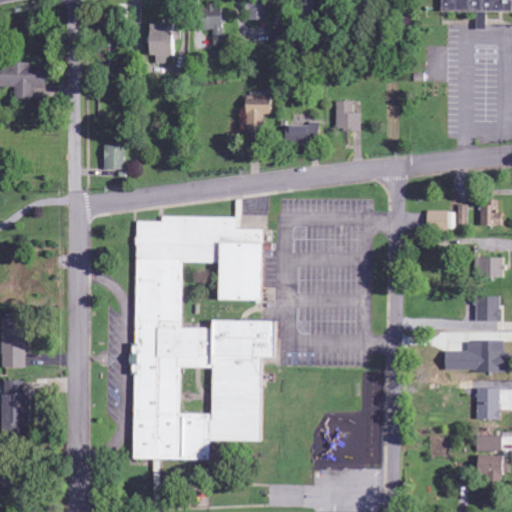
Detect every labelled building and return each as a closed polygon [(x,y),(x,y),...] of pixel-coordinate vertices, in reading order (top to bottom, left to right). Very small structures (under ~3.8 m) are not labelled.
[(271,21),(271,0),(249,0),(249,20),(271,21)] [(511,0),(446,0),(446,13),(481,13),(481,30),(490,30),(490,13),(511,13),(511,0)] [(214,48),(234,48),(234,35),(226,35),(226,9),(214,9),(214,48)] [(180,34),(174,34),(174,25),(154,24),(153,56),(163,56),(163,58),(179,59),(180,34)] [(274,47),(288,47),(287,31),(274,31),(274,47)] [(1,88),(17,88),(17,99),(48,99),(49,64),(1,64),(1,88)] [(275,115),(276,97),(248,96),(247,134),(266,135),(266,115),(275,115)] [(364,132),(364,114),(357,114),(357,102),(339,102),(338,131),(364,132)] [(323,126),(290,125),(289,144),(323,145),(323,126)] [(107,146),(107,171),(127,171),(127,146),(107,146)] [(484,226),(506,227),(506,214),(500,214),(500,201),(484,201),(484,226)] [(460,224),(470,224),(470,206),(461,206),(460,224)] [(457,231),(457,212),(430,212),(429,231),(457,231)] [(138,461),(214,461),(214,442),(267,443),(267,359),(282,359),(282,322),(217,322),(217,329),(186,329),(187,264),(225,264),(225,302),(268,302),(268,230),(240,230),(240,218),(166,217),(166,223),(139,223),(138,461)] [(507,279),(507,259),(476,259),(476,278),(507,279)] [(477,298),(479,298),(479,297),(504,297),(504,322),(502,322),(502,323),(498,323),(498,322),(480,322),(480,305),(477,305),(477,298)] [(5,319),(4,369),(29,369),(30,319),(5,319)] [(448,352),(470,351),(470,344),(486,344),(486,342),(506,341),(506,354),(511,353),(511,371),(506,371),(506,373),(477,373),(477,371),(448,371),(448,352)] [(25,382),(7,382),(6,434),(28,435),(29,395),(25,395),(25,382)] [(480,420),(503,421),(503,390),(480,389),(480,420)] [(508,482),(507,457),(482,457),(483,483),(508,482)] [(0,465),(0,484),(16,495),(25,481),(0,465)]
